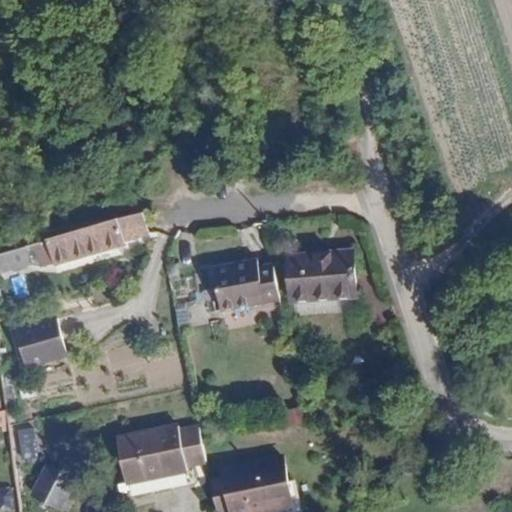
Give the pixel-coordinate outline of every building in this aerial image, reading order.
[(146,215),(134,216),(48,241),(54,266),(125,244),(125,241),(150,233),(146,215)] [(0,275),(30,267),(24,247),(0,254),(0,275)] [(362,256),(298,259),(300,299),(365,295),(362,256)] [(283,299),(276,266),(261,269),(260,261),(215,269),(225,311),(283,299)] [(57,313),(15,325),(24,360),(66,349),(57,313)] [(189,466),(207,462),(200,428),(181,433),(180,426),(120,438),(131,495),(174,486),(171,474),(190,470),(189,466)] [(213,495),(216,511),(231,511),(233,511),(267,511),(292,507),(283,459),(225,470),(226,478),(211,481),(213,495)] [(77,484),(50,469),(36,495),(63,511),(77,484)]
